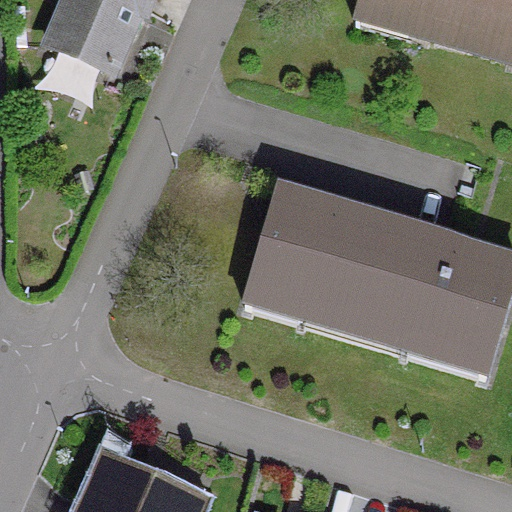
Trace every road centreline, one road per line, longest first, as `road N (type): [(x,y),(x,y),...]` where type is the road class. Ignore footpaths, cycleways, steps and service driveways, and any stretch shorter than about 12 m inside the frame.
road 1 (residential): [(58,364),(482,511)]
road 2 (residential): [(58,364),(212,0)]
road 3 (residential): [(0,493),(58,364)]
